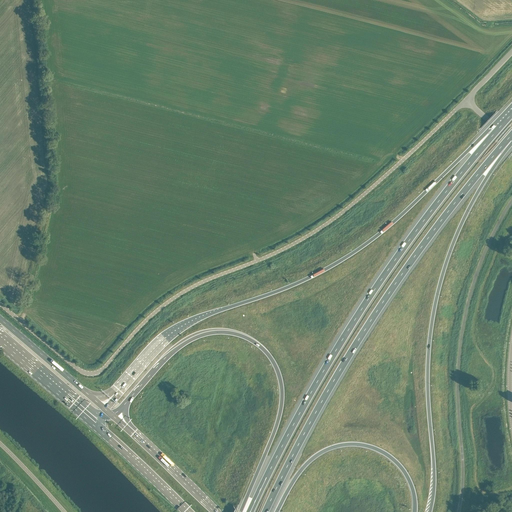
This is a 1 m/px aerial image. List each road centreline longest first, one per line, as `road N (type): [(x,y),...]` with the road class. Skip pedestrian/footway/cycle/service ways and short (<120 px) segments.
road 1 (motorway): [(498,128),(336,263),(170,333),(103,407)]
road 2 (unclassified): [(466,99),(325,225),(178,294),(101,369)]
road 3 (motorway): [(498,128),(363,306),(250,511)]
road 4 (motorway): [(265,511),(375,313),(504,143)]
road 5 (motorway): [(429,511),(427,378),(436,295),(463,218),(504,143)]
road 6 (motorway): [(112,416),(181,342),(224,331),(256,343),(277,373),(279,409),(239,511)]
road 7 (unclassified): [(459,511),(463,328),(511,202)]
road 8 (motorway): [(276,511),(305,464),(349,443),(395,461),(410,483),(414,511)]
road 9 (trunk): [(214,511),(112,416)]
road 10 (trunk): [(103,407),(0,319)]
road 11 (trunk): [(94,425),(187,511)]
road 12 (trunk): [(0,343),(94,425)]
road 13 (unclassified): [(0,304),(75,367),(101,369)]
